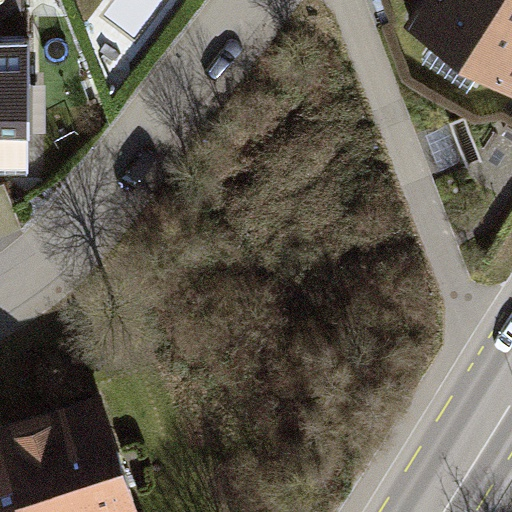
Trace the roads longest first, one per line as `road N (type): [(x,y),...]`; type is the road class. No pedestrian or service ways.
road 1 (unclassified): [(511,360),(470,323),(349,0)]
road 2 (residential): [(0,287),(74,226),(252,0)]
road 3 (secondary): [(511,394),(438,511)]
